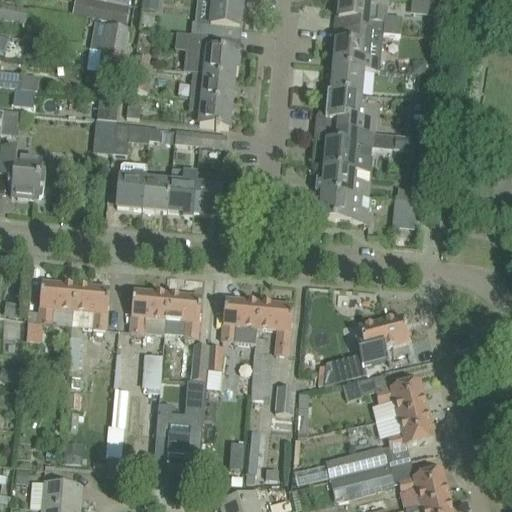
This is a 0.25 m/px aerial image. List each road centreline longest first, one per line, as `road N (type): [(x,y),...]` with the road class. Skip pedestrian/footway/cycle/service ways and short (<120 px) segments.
road 1 (residential): [(265,259),(0,233)]
road 2 (residential): [(265,259),(284,0)]
road 3 (residential): [(482,511),(427,269)]
road 4 (residential): [(427,269),(265,259)]
